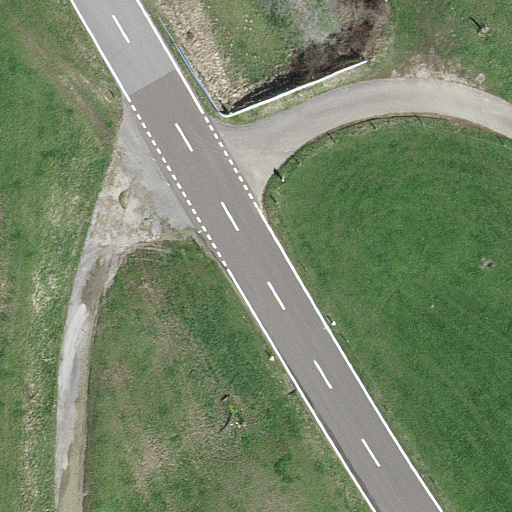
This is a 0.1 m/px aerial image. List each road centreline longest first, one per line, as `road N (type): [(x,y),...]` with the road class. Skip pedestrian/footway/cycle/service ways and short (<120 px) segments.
road 1 (track): [(73,511),(79,322),(92,268),(120,208),(362,100),(441,97),(511,120)]
road 2 (secondary): [(103,0),(408,511)]
